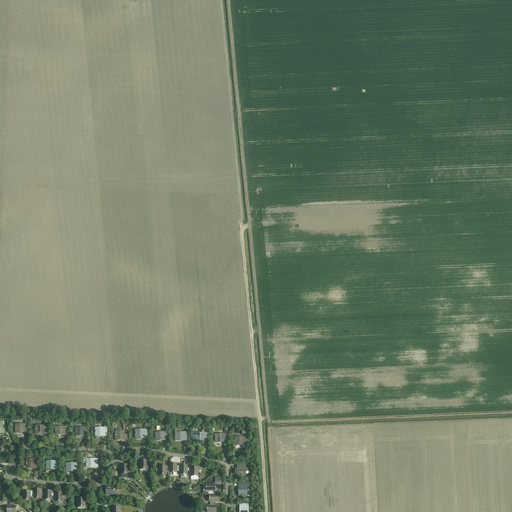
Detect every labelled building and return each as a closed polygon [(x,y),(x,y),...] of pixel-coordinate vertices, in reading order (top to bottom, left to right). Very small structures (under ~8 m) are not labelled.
[(16,425),(16,433),(27,433),(27,425),(28,425),(28,421),(26,421),(26,425),(16,425)] [(36,426),(36,434),(47,434),(47,426),(36,426)] [(76,428),(76,436),(87,436),(87,428),(76,428)] [(96,428),(96,436),(107,436),(107,428),(96,428)] [(136,430),(136,438),(147,438),(147,430),(136,430)] [(116,432),(116,440),(127,440),(127,432),(116,432)] [(156,433),(156,441),(167,441),(167,433),(156,433)] [(176,433),(176,441),(187,441),(187,433),(176,433)] [(195,434),(196,442),(207,441),(207,433),(195,434)] [(215,434),(216,442),(227,442),(227,434),(215,434)] [(235,437),(236,445),(246,445),(246,437),(235,437)] [(97,459),(87,459),(87,457),(83,457),(83,460),(86,460),(86,467),(97,467),(97,459)] [(46,462),(46,469),(57,469),(57,461),(46,462)] [(66,464),(66,472),(77,472),(77,464),(66,464)] [(180,472),(180,467),(177,467),(177,464),(170,464),(170,467),(170,473),(177,473),(177,472),(180,472)] [(170,473),(170,467),(166,467),(166,466),(159,466),(159,468),(156,468),(156,474),(159,474),(159,475),(166,475),(166,473),(170,473)] [(191,472),(191,469),(187,469),(187,466),(180,466),(180,467),(180,472),(180,475),(187,475),(187,472),(191,472)] [(191,468),(191,469),(191,472),(191,476),(198,476),(198,473),(202,473),(202,470),(198,470),(198,468),(191,468)] [(238,484),(238,495),(247,495),(246,486),(246,484),(238,484)] [(44,500),(44,491),(44,490),(41,490),(41,489),(34,489),(34,498),(42,498),(42,500),(44,500)] [(31,492),(30,492),(30,491),(23,491),(23,500),(30,500),(30,498),(31,498),(33,498),(33,492),(31,492)] [(55,493),(55,502),(62,502),(62,500),(66,500),(66,493),(55,493)]
